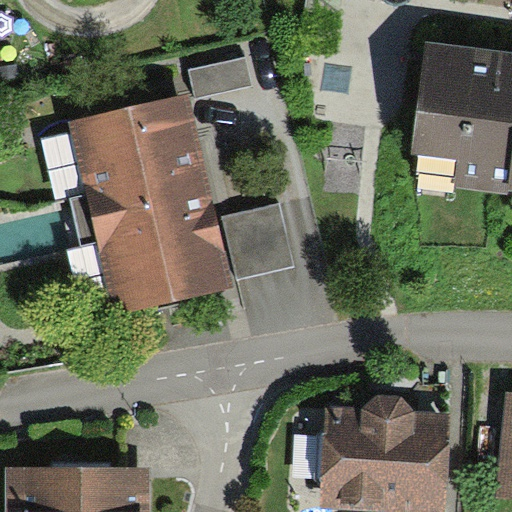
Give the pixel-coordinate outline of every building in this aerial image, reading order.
[(511,65),(425,56),(412,170),(459,175),(456,197),(511,203),(511,65)] [(182,76),(189,105),(253,90),(246,61),(182,76)] [(189,105),(72,131),(115,320),(232,294),(216,222),(201,156),(189,105)] [(283,207),(223,220),(237,282),(297,269),(283,207)] [(511,397),(508,397),(495,504),(511,506),(511,397)] [(317,511),(447,511),(452,423),(417,421),(402,408),(378,408),(361,419),(323,416),(317,511)] [(8,476),(7,511),(149,511),(150,475),(8,476)]
